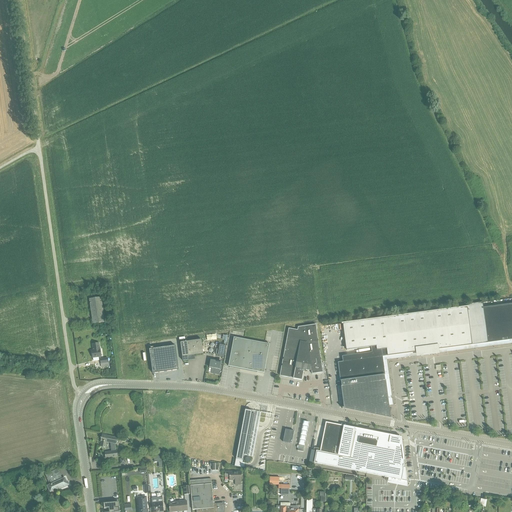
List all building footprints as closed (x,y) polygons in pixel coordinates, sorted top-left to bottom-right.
[(93,324),(105,322),(102,297),(90,299),(93,324)] [(468,306),(467,307),(468,310),(472,341),(472,345),(488,343),(511,339),(511,303),(483,308),(483,304),(483,302),(481,303),(478,303),(473,304),(468,304),(469,307),(468,307),(468,306)] [(472,345),(472,341),(467,307),(342,323),(342,324),(343,324),(346,350),(373,347),(376,346),(377,350),(387,349),(388,356),(472,345)] [(323,372),(316,324),(298,327),(298,330),(289,328),(280,376),(294,378),(296,379),(299,379),(302,380),(302,377),(303,370),(304,370),(309,371),(309,369),(311,369),(312,371),(312,374),(323,372)] [(270,344),(234,337),(228,366),(264,373),(270,344)] [(203,354),(201,340),(180,342),(183,361),(188,360),(188,356),(203,354)] [(94,351),(92,351),(93,358),(94,360),(95,361),(99,361),(99,357),(101,357),(100,350),(99,343),(93,344),(94,351)] [(224,356),(226,346),(223,345),(220,344),(219,349),(218,354),(221,355),(224,356)] [(175,346),(149,349),(151,365),(153,373),(179,370),(177,360),(175,346)] [(376,346),(373,347),(374,352),(342,356),(343,362),(338,362),(340,381),(385,375),(383,357),(388,356),(387,349),(377,350),(376,346)] [(221,365),(221,362),(211,360),(209,367),(215,368),(214,372),(219,373),(220,369),(222,370),(223,365),(221,365)] [(385,375),(340,381),(344,408),(343,408),(342,409),(392,418),(392,417),(391,417),(385,375)] [(236,459),(235,466),(244,468),(245,463),(243,463),(243,460),(244,456),(244,455),(247,456),(247,455),(251,436),(253,425),(253,424),(255,417),(255,415),(255,414),(254,414),(252,414),(252,412),(252,411),(246,410),(245,410),(243,424),(239,445),(236,458),(236,459)] [(312,450),(309,462),(314,463),(334,467),(367,473),(385,477),(385,480),(387,480),(388,480),(398,482),(407,484),(406,472),(405,472),(405,470),(405,468),(404,460),(403,453),(402,445),(397,444),(396,436),(392,436),(388,435),(344,426),(343,426),(326,423),(325,426),(323,437),(321,449),(320,451),(317,451),(312,450)] [(284,436),(283,442),(292,444),(292,439),(290,439),(291,437),(291,435),(293,435),(294,433),(294,431),(292,430),(291,430),(287,430),(285,429),(284,436)] [(106,459),(118,457),(117,451),(116,451),(115,444),(116,444),(117,438),(102,435),(101,441),(102,441),(101,447),(105,448),(106,442),(110,443),(112,452),(105,453),(106,459)] [(52,493),(68,485),(67,482),(66,482),(64,479),(60,481),(59,479),(61,478),(57,469),(45,475),(49,484),(50,485),(47,487),(50,492),(51,492),(52,493)] [(241,472),(229,472),(225,472),(225,478),(229,478),(229,481),(235,481),(235,485),(241,485),(241,481),(242,481),(241,472)] [(493,483),(493,487),(503,488),(504,484),(508,484),(509,479),(498,478),(498,484),(493,483)] [(223,511),(223,503),(213,504),(211,479),(190,481),(193,510),(197,510),(196,511),(223,511)] [(279,485),(279,488),(281,488),(281,495),(289,495),(289,489),(290,489),(290,485),(279,485)] [(138,511),(147,511),(147,504),(145,504),(145,497),(138,498),(138,511)] [(162,497),(152,498),(152,504),(152,511),(163,511),(163,502),(162,497)] [(321,511),(322,510),(312,510),(313,500),(307,499),(306,511),(321,511)] [(169,511),(173,511),(188,511),(187,501),(169,503),(169,511)] [(114,502),(104,503),(104,509),(109,508),(109,511),(119,511),(120,511),(119,507),(119,502),(114,502)] [(281,506),(280,511),(298,511),(299,509),(295,509),(290,509),(290,506),(290,503),(281,503),(281,506)]
